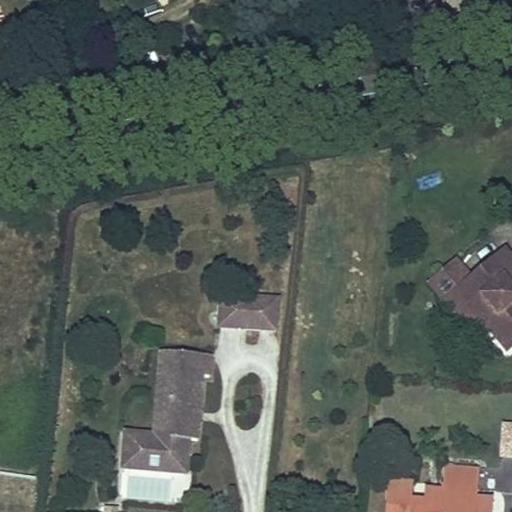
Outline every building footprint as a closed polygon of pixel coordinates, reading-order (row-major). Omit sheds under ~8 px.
[(459,294),(482,321),(507,352),(511,347),(511,305),(511,304),(508,307),(500,297),(511,286),(511,260),(505,251),(471,280),(456,263),(430,284),(447,305),(459,294)] [(511,286),(500,297),(508,307),(511,304),(511,305),(511,286)] [(459,294),(447,305),(469,331),(482,321),(459,294)] [(220,296),(218,328),(245,330),(248,298),(220,296)] [(277,300),(248,298),(245,330),(275,332),(277,300)] [(126,434),(123,461),(178,466),(181,440),(189,441),(197,442),(202,378),(209,378),(210,357),(161,353),(154,436),(126,434)] [(511,427),(504,427),(502,457),(511,457),(511,427)] [(374,433),(368,432),(361,484),(368,485),(374,433)] [(178,466),(123,461),(123,469),(186,474),(189,441),(181,440),(178,466)] [(475,511),(476,500),(479,470),(445,467),(443,492),(442,504),(425,503),(412,501),(413,485),(388,482),(385,511),(475,511)] [(426,490),(425,503),(442,504),(443,492),(426,490)] [(475,511),(491,511),(492,501),(476,500),(475,511)]
